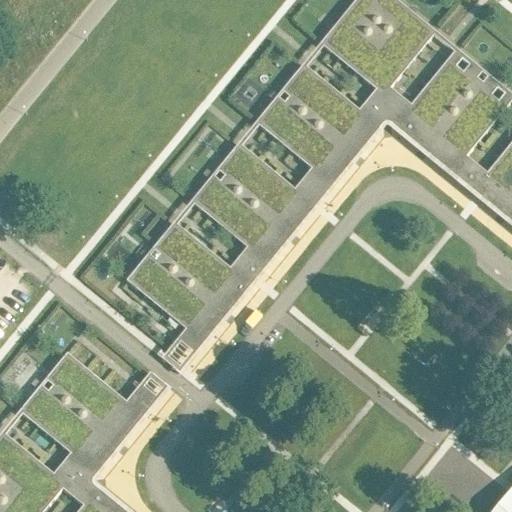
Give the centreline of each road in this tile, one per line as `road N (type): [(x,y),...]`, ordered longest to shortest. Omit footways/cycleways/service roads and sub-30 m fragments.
road 1 (residential): [(511,269),(424,198),(381,189),(203,401)]
road 2 (unclassified): [(0,238),(203,401)]
road 3 (unclassified): [(103,0),(0,126)]
road 4 (residential): [(203,401),(156,467),(156,484),(176,511)]
